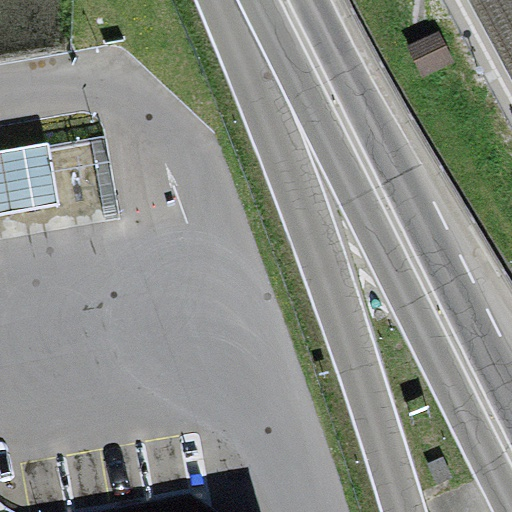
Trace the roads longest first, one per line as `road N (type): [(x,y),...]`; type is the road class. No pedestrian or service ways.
road 1 (trunk): [(224,0),(403,511)]
road 2 (trunk): [(283,0),(511,458)]
